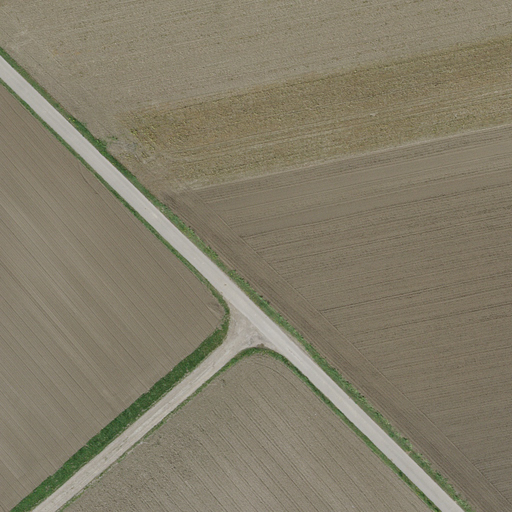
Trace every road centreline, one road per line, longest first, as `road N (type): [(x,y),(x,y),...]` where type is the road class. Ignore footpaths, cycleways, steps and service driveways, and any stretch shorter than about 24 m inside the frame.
road 1 (unclassified): [(0,78),(408,511)]
road 2 (track): [(42,511),(244,337)]
